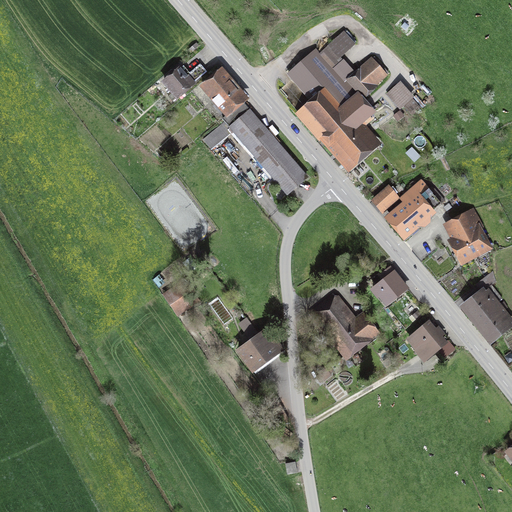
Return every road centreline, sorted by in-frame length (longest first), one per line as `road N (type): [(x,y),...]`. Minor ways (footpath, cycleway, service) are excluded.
road 1 (unclassified): [(315,511),(285,261),(300,217),(337,184)]
road 2 (secondary): [(511,391),(337,184)]
road 3 (secondary): [(337,184),(177,0)]
